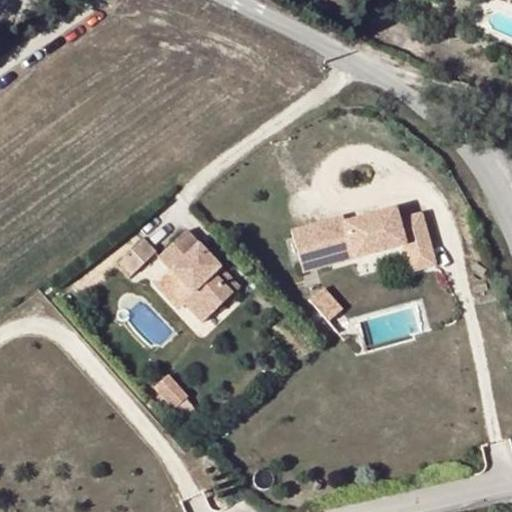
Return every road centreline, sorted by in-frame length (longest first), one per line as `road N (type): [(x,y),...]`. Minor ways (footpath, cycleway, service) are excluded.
road 1 (tertiary): [(230,0),(412,96),(468,142),(511,222)]
road 2 (residential): [(511,481),(380,511)]
